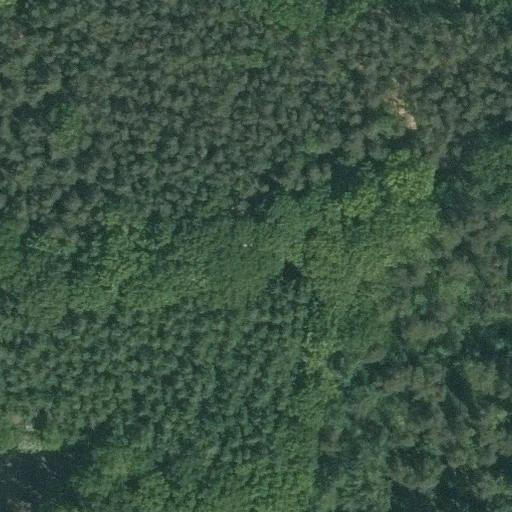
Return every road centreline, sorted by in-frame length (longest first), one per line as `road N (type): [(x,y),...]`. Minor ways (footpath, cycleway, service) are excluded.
road 1 (track): [(0,236),(136,237),(347,194)]
road 2 (track): [(347,194),(333,380),(269,511)]
road 3 (track): [(511,151),(347,194)]
